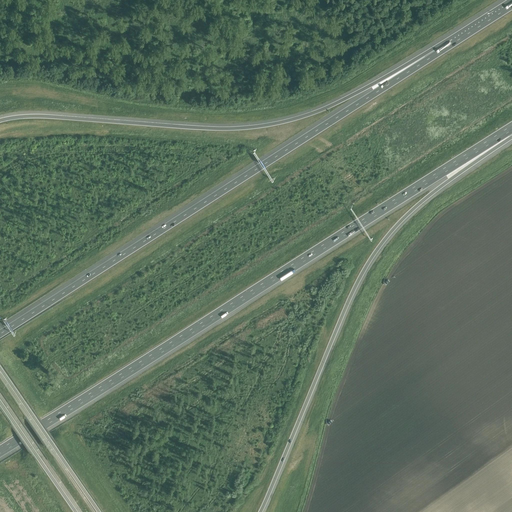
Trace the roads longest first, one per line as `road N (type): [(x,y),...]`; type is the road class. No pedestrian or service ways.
road 1 (motorway): [(0,451),(511,129)]
road 2 (motorway): [(454,42),(0,334)]
road 3 (motorway): [(454,42),(323,109),(274,124),(0,121)]
road 4 (motorway): [(261,511),(368,264),(404,218),(511,136)]
road 5 (trunk): [(98,511),(0,369)]
road 6 (trunk): [(0,399),(76,511)]
